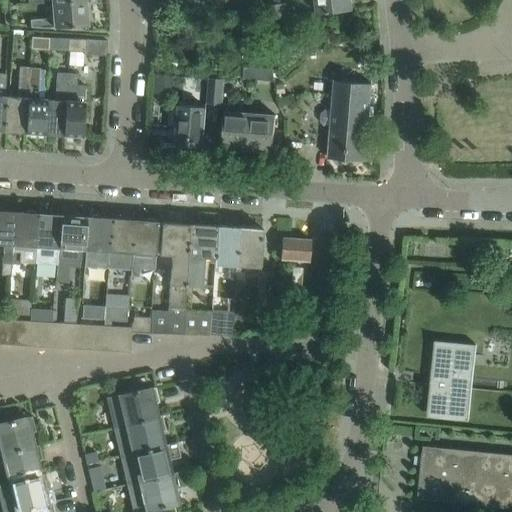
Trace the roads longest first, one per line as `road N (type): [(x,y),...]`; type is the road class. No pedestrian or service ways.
road 1 (residential): [(125,177),(382,196)]
road 2 (residential): [(415,198),(398,0)]
road 3 (residential): [(179,353),(216,344),(367,352)]
road 4 (residential): [(125,177),(135,72),(127,0)]
road 5 (residential): [(179,353),(218,511)]
road 6 (residential): [(382,196),(367,352)]
road 7 (residential): [(367,352),(359,439),(338,491)]
road 8 (residential): [(90,511),(58,383)]
road 9 (residential): [(0,170),(125,177)]
road 10 (residential): [(58,383),(179,353)]
